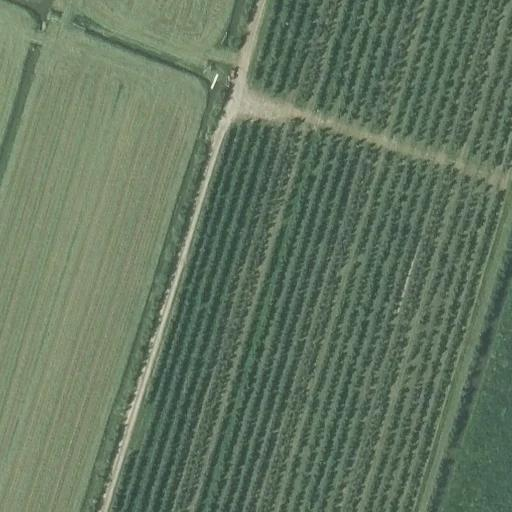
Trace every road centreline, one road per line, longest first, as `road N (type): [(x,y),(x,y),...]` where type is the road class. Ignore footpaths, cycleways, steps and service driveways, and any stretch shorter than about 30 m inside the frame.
road 1 (track): [(98,511),(235,65)]
road 2 (track): [(255,0),(235,65),(106,0)]
